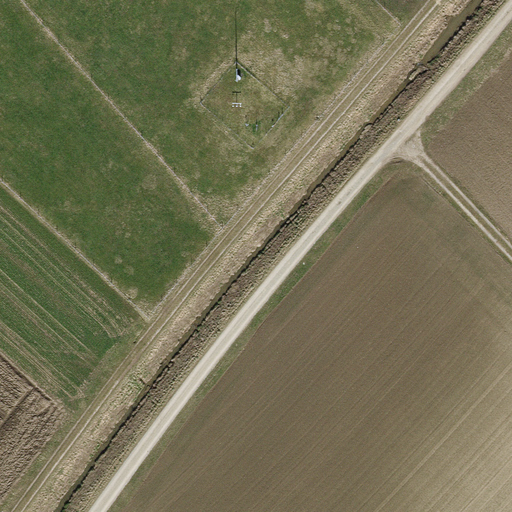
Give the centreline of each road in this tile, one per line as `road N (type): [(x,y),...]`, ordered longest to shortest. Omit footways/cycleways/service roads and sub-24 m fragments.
road 1 (track): [(20,511),(134,354),(426,0)]
road 2 (track): [(100,511),(267,285),(511,5)]
road 3 (track): [(399,134),(511,252)]
